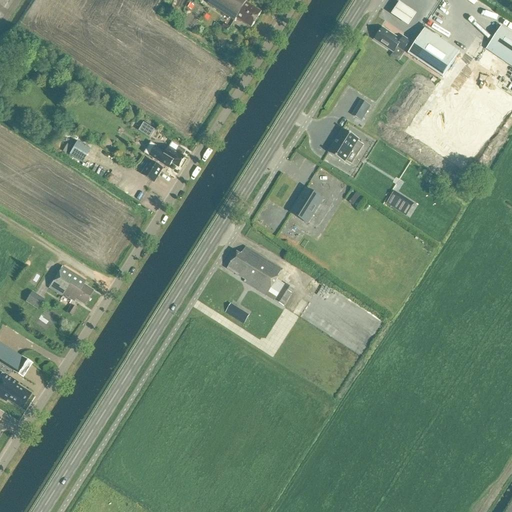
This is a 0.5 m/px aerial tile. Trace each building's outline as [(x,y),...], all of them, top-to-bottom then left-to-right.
[(251,28),(261,13),(246,4),(248,0),(209,0),(207,4),(235,21),(236,19),(251,28)] [(399,1),(391,13),(408,25),(416,13),(399,1)] [(228,32),(230,28),(224,24),(221,28),(228,32)] [(511,68),(511,34),(502,27),(486,50),(511,68)] [(401,41),(382,29),(374,41),(393,54),(397,48),(403,52),(410,42),(403,38),(401,41)] [(443,79),(460,54),(425,30),(408,55),(443,79)] [(504,121),(455,87),(420,136),(470,170),(504,121)] [(358,109),(353,117),(361,122),(366,114),(358,109)] [(142,122),(137,130),(149,137),(154,128),(142,122)] [(327,154),(343,164),(344,163),(351,153),(356,156),(362,147),(357,143),(358,141),(345,133),(344,132),(342,131),(327,154)] [(81,162),(88,150),(75,144),(69,156),(81,162)] [(155,147),(149,156),(169,169),(172,164),(178,168),(185,157),(183,156),(186,151),(179,147),(176,151),(169,147),(166,153),(155,147)] [(151,161),(142,175),(154,183),(163,169),(151,161)] [(290,214),(307,224),(322,199),(305,189),(290,214)] [(356,194),(348,203),(353,207),(360,197),(356,194)] [(236,253),(226,270),(244,281),(243,283),(266,297),(267,297),(267,296),(277,281),(283,271),(245,247),(240,255),(236,253)] [(84,306),(93,292),(83,286),(85,282),(62,267),(48,289),(62,298),(63,296),(72,302),(73,300),(84,306)] [(275,301),(274,301),(283,307),(294,290),(285,284),(284,285),(284,286),(275,301)] [(37,311),(43,301),(31,292),(24,303),(37,311)] [(230,305),(225,313),(235,319),(240,311),(230,305)] [(72,317),(76,310),(70,306),(66,313),(72,317)] [(23,379),(31,365),(20,358),(11,371),(23,379)] [(21,410),(31,395),(17,385),(18,383),(5,375),(0,381),(0,400),(5,404),(7,401),(21,410)]
